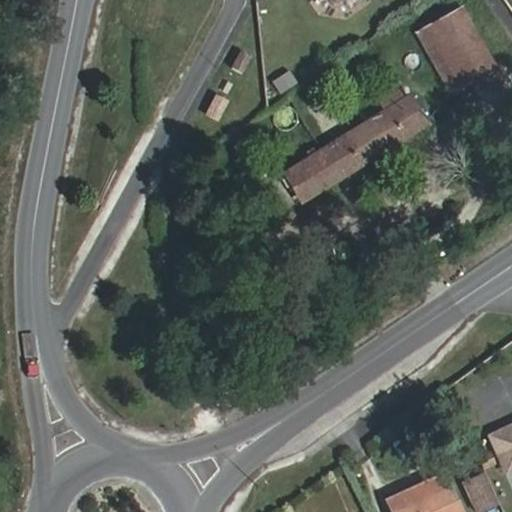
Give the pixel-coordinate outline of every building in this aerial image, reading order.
[(497,65),(462,4),(414,31),(452,94),(497,65)] [(245,61),(235,56),(226,74),(236,79),(245,61)] [(431,125),(410,92),(279,173),(303,206),(431,125)] [(511,420),(489,431),(506,466),(511,462),(511,420)] [(465,511),(446,470),(383,499),(389,511),(465,511)] [(480,511),(483,511),(498,504),(483,472),(468,480),(464,482),(480,511)]
